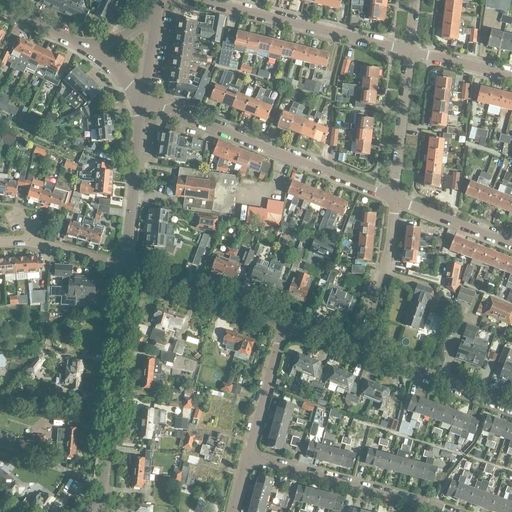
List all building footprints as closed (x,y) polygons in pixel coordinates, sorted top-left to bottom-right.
[(40,0),(39,2),(52,8),(54,0),(40,0)] [(54,0),(52,8),(61,12),(66,0),(54,0)] [(66,0),(61,12),(72,18),(77,6),(79,6),(81,1),(79,0),(66,0)] [(102,0),(100,4),(112,10),(116,0),(102,0)] [(317,0),(316,5),(328,8),(329,0),(317,0)] [(341,0),(329,0),(328,8),(339,11),(341,0)] [(370,0),(370,7),(386,9),(387,0),(370,0)] [(509,13),(511,2),(503,0),(486,0),(485,8),(509,13)] [(445,14),(461,16),(462,4),(462,3),(447,1),(445,14)] [(106,21),(112,10),(100,4),(95,15),(106,21)] [(358,12),(358,13),(365,14),(364,20),(368,20),(368,21),(385,23),(386,9),(370,7),(366,7),(360,6),(359,6),(351,5),(351,11),(358,12)] [(77,6),(72,18),(83,23),(89,11),(82,8),(79,6),(77,6)] [(444,26),(459,28),(460,21),(471,22),(472,17),(461,16),(445,14),(444,26)] [(178,20),(176,32),(220,39),(223,18),(214,17),(214,18),(206,17),(205,25),(178,20)] [(458,40),(458,34),(463,35),(464,29),(459,28),(444,26),(442,38),(458,40)] [(219,66),(229,68),(231,62),(233,51),(237,33),(229,30),(226,43),(223,43),(219,66)] [(176,32),(175,45),(192,47),(192,49),(207,51),(209,45),(199,44),(200,38),(210,39),(210,42),(219,44),(220,39),(176,32)] [(245,54),(245,53),(249,35),(237,32),(237,33),(233,51),(245,54)] [(492,32),(488,47),(501,50),(504,35),(492,32)] [(256,56),(258,52),(261,37),(249,35),(245,53),(256,56)] [(511,36),(504,35),(501,50),(511,52),(511,36)] [(261,37),(258,52),(269,54),(272,40),(261,37)] [(0,61),(0,67),(3,69),(7,61),(13,64),(10,68),(14,70),(14,69),(27,43),(24,42),(24,40),(20,38),(18,39),(17,39),(10,55),(4,52),(0,61)] [(279,62),(280,57),(284,43),(272,40),(269,54),(268,59),(279,62)] [(18,71),(20,68),(25,71),(36,48),(27,43),(14,69),(18,71)] [(284,43),(280,57),(292,60),(295,46),(284,43)] [(190,60),(190,61),(207,64),(213,64),(213,61),(208,60),(208,57),(191,55),(192,49),(192,47),(175,45),(173,57),(190,60)] [(295,46),(292,60),(303,63),(307,49),(295,46)] [(36,48),(25,71),(34,75),(45,52),(36,48)] [(310,64),(315,66),(318,51),(307,49),(303,63),(310,64)] [(330,54),(318,51),(315,66),(326,69),(330,54)] [(34,75),(42,80),(54,56),(45,52),(34,75)] [(54,56),(42,80),(57,87),(65,71),(59,69),(64,59),(54,54),(54,56)] [(171,70),(189,73),(190,61),(190,60),(173,57),(171,70)] [(350,62),(344,61),(341,75),(347,77),(350,62)] [(229,68),(237,70),(238,64),(231,62),(229,68)] [(240,71),(251,74),(253,68),(242,65),(240,71)] [(359,80),(363,80),(364,80),(378,81),(379,70),(361,67),(359,80)] [(76,68),(64,80),(75,90),(76,92),(90,78),(86,74),(83,76),(76,68)] [(202,69),(200,75),(207,78),(210,72),(202,69)] [(201,101),(210,78),(207,78),(200,75),(198,74),(197,74),(189,73),(171,70),(169,83),(171,84),(169,91),(173,96),(182,98),(182,96),(188,98),(187,100),(188,100),(189,97),(201,101)] [(210,99),(221,104),(226,90),(227,91),(229,85),(234,74),(227,72),(221,88),(215,86),(210,99)] [(226,90),(221,104),(232,108),(238,95),(241,88),(245,78),(240,75),(239,76),(235,87),(229,85),(227,91),(226,90)] [(90,78),(76,92),(75,90),(65,100),(75,110),(81,104),(84,106),(88,103),(89,104),(100,92),(99,90),(101,88),(90,78)] [(434,91),(453,93),(454,93),(455,81),(451,80),(436,78),(434,91)] [(298,83),(296,89),(303,90),(303,91),(308,92),(311,81),(306,80),(304,85),(298,83)] [(343,84),(342,90),(349,91),(376,94),(378,81),(364,80),(363,80),(363,87),(343,84)] [(308,92),(319,96),(322,84),(311,81),(308,92)] [(238,95),(232,108),(244,112),(249,99),(250,100),(255,87),(249,85),(244,97),(238,95)] [(60,87),(56,94),(62,97),(65,90),(60,87)] [(255,117),(256,117),(266,91),(266,90),(261,88),(261,89),(260,89),(257,98),(256,98),(255,101),(250,100),(249,99),(244,112),(255,117)] [(492,91),(480,88),(477,102),(489,105),(492,91)] [(293,93),(286,90),(282,101),(289,103),(293,93)] [(271,108),(266,106),(271,94),(266,91),(256,117),(266,121),(271,108)] [(348,96),(357,97),(356,108),(365,109),(365,104),(375,106),(376,94),(349,91),(348,96)] [(433,102),(452,105),(453,93),(434,91),(433,102)] [(489,105),(500,108),(504,94),(492,91),(489,105)] [(511,111),(511,110),(511,95),(504,94),(500,108),(511,111)] [(0,109),(5,112),(10,104),(0,99),(0,109)] [(432,114),(446,116),(447,111),(452,111),(453,105),(452,105),(433,102),(432,114)] [(289,130),(290,130),(299,105),(294,103),(292,108),(291,108),(288,115),(282,112),(277,125),(289,130)] [(316,123),(318,124),(319,120),(318,120),(321,114),(325,106),(317,103),(314,111),(317,112),(314,118),(317,119),(316,123)] [(10,105),(6,112),(15,116),(18,109),(10,105)] [(290,130),(300,134),(305,121),(306,121),(308,117),(301,115),(304,107),(299,105),(290,130)] [(19,107),(15,117),(22,120),(27,111),(19,107)] [(66,117),(69,123),(85,115),(87,120),(87,121),(88,131),(91,130),(113,129),(112,116),(93,117),(87,107),(82,109),(66,117)] [(38,127),(41,120),(28,114),(24,121),(38,127)] [(351,130),(352,130),(357,131),(357,130),(371,132),(373,120),(363,118),(363,115),(354,114),(353,124),(351,124),(350,130),(351,130)] [(457,124),(458,117),(446,116),(432,114),(430,126),(445,128),(446,122),(457,124)] [(306,136),(311,138),(312,136),(316,125),(306,121),(305,121),(300,134),(306,136)] [(45,132),(53,135),(57,125),(50,122),(45,132)] [(165,131),(175,133),(176,129),(176,125),(167,123),(166,127),(165,127),(165,131)] [(328,130),(316,125),(311,138),(322,143),(328,130)] [(469,139),(474,140),(475,136),(477,129),(472,127),(469,136),(469,139)] [(92,136),(92,143),(96,145),(98,142),(114,141),(113,129),(91,130),(92,136)] [(351,142),(356,142),(370,144),(371,132),(357,130),(357,131),(352,130),(351,142)] [(3,136),(15,141),(17,136),(5,131),(4,134),(3,136)] [(161,136),(159,145),(187,149),(196,151),(209,153),(210,143),(204,142),(204,141),(179,137),(179,135),(161,133),(161,136)] [(430,139),(429,151),(443,152),(448,153),(449,141),(450,135),(443,134),(442,140),(430,139)] [(20,143),(19,147),(26,150),(29,145),(22,142),(23,141),(18,139),(18,140),(17,142),(20,143)] [(82,144),(74,140),(72,146),(87,153),(89,149),(82,146),(82,144)] [(213,156),(220,158),(218,164),(217,171),(220,172),(223,166),(223,165),(225,160),(230,147),(218,142),(213,156)] [(355,155),(360,155),(359,159),(367,160),(367,156),(369,156),(370,144),(356,142),(355,155)] [(91,143),(89,149),(94,151),(97,145),(96,145),(92,143),(91,143)] [(159,145),(157,158),(185,162),(187,149),(159,145)] [(36,147),(34,154),(41,156),(43,150),(36,147)] [(230,147),(225,160),(230,162),(236,164),(241,151),(230,147)] [(241,151),(236,164),(242,167),(240,171),(239,177),(245,178),(246,172),(248,169),(253,155),(241,151)] [(427,162),(441,164),(443,152),(429,151),(427,162)] [(264,160),(253,155),(248,169),(259,173),(264,160)] [(76,171),(78,165),(66,161),(64,167),(76,171)] [(427,162),(426,174),(440,176),(441,164),(427,162)] [(76,181),(112,184),(112,183),(113,172),(107,171),(108,165),(95,164),(95,170),(94,170),(90,173),(90,174),(82,173),(83,165),(78,164),(78,165),(77,173),(76,181)] [(168,195),(175,196),(185,198),(183,207),(232,215),(237,177),(179,168),(178,178),(174,177),(173,187),(169,187),(167,189),(167,192),(168,195)] [(16,198),(18,187),(24,188),(26,181),(25,181),(26,172),(21,171),(18,183),(7,181),(5,197),(16,198)] [(465,195),(476,199),(481,187),(482,187),(484,180),(485,179),(487,174),(482,172),(476,185),(470,182),(465,195)] [(506,172),(501,185),(506,187),(508,182),(511,174),(506,172)] [(26,181),(24,188),(31,189),(27,201),(39,204),(44,183),(34,180),(35,174),(29,173),(27,181),(26,181)] [(44,183),(39,204),(49,207),(53,192),(48,191),(52,175),(47,174),(44,183)] [(438,188),(440,176),(426,174),(424,186),(438,188)] [(458,191),(459,177),(452,176),(451,190),(458,191)] [(75,191),(80,191),(80,194),(96,196),(97,193),(111,195),(112,184),(76,181),(75,191)] [(287,194),(298,199),(303,186),(292,182),(287,194)] [(492,191),(487,204),(498,208),(506,188),(506,187),(501,185),(500,185),(497,193),(492,191)] [(303,186),(298,199),(304,201),(301,209),(306,211),(307,211),(307,210),(310,203),(309,203),(314,191),(303,186)] [(60,210),(60,209),(66,210),(68,203),(68,204),(72,192),(55,187),(53,192),(49,207),(60,210)] [(481,187),(476,199),(487,204),(492,191),(482,187),(481,187)] [(498,208),(508,212),(511,203),(511,199),(509,198),(511,190),(508,188),(506,188),(498,208)] [(309,203),(310,203),(320,207),(325,195),(314,191),(309,203)] [(325,195),(320,207),(327,210),(331,211),(336,199),(325,195)] [(73,212),(75,207),(80,209),(82,201),(72,198),(70,204),(69,211),(73,212)] [(99,206),(110,208),(111,200),(99,199),(99,206)] [(328,220),(334,222),(335,221),(338,214),(342,216),(347,203),(336,199),(331,211),(332,212),(329,219),(328,220)] [(266,210),(248,208),(246,224),(280,229),(284,203),(268,201),(266,210)] [(297,206),(291,204),(288,210),(294,213),(297,206)] [(95,219),(100,221),(102,214),(110,215),(110,208),(99,206),(95,219)] [(149,210),(148,222),(167,223),(167,218),(170,218),(171,209),(163,208),(162,211),(149,210)] [(312,212),(307,210),(307,211),(306,211),(302,222),(308,224),(312,212)] [(350,217),(348,223),(352,224),(373,226),(375,214),(362,213),(361,219),(355,218),(350,217)] [(66,237),(78,240),(84,220),(85,217),(79,215),(76,223),(71,222),(66,237)] [(195,228),(215,231),(217,219),(197,216),(195,228)] [(84,220),(78,240),(89,243),(93,228),(86,226),(88,221),(84,220)] [(332,227),(334,222),(328,220),(326,225),(326,226),(325,229),(325,232),(332,233),(338,234),(340,233),(345,223),(341,221),(337,229),(332,227)] [(289,224),(281,221),(280,229),(287,231),(289,224)] [(147,228),(147,234),(166,236),(166,237),(173,237),(174,225),(167,224),(167,223),(148,222),(147,228)] [(297,225),(291,222),(288,229),(295,231),(297,225)] [(93,228),(89,243),(99,246),(100,244),(103,245),(101,244),(102,242),(101,241),(105,227),(94,224),(93,228)] [(352,224),(354,225),(353,230),(360,231),(359,237),(372,238),(373,226),(352,224)] [(406,227),(405,239),(425,242),(425,237),(419,236),(420,229),(406,227)] [(145,235),(144,243),(146,243),(146,246),(155,247),(155,250),(164,251),(173,254),(176,247),(174,246),(174,238),(173,237),(166,237),(166,236),(147,234),(147,235),(145,235)] [(216,239),(210,236),(208,241),(202,239),(200,245),(212,250),(216,239)] [(330,259),(336,244),(316,236),(310,251),(330,259)] [(444,238),(438,236),(434,246),(440,248),(444,238)] [(343,239),(340,247),(371,250),(372,238),(359,237),(359,243),(350,242),(343,239)] [(453,238),(449,250),(460,255),(465,242),(453,238)] [(403,251),(417,253),(417,247),(425,248),(426,242),(425,242),(405,239),(403,251)] [(465,242),(460,255),(471,259),(476,246),(465,242)] [(228,261),(222,276),(234,281),(240,265),(240,264),(248,267),(253,255),(254,252),(246,249),(242,259),(236,257),(238,252),(240,246),(235,244),(233,250),(230,257),(229,261),(228,261)] [(255,265),(250,279),(263,284),(268,270),(270,264),(271,264),(271,262),(271,261),(260,257),(263,249),(263,247),(257,245),(253,255),(250,263),(255,265)] [(476,246),(471,259),(482,263),(487,251),(476,246)] [(205,250),(199,247),(192,264),(199,267),(205,250)] [(370,262),(371,250),(340,247),(339,250),(346,253),(345,255),(350,255),(357,256),(357,261),(370,262)] [(299,249),(295,260),(290,271),(296,274),(304,251),(299,249)] [(433,249),(431,254),(437,257),(440,251),(433,249)] [(402,263),(407,264),(406,268),(419,270),(420,259),(424,260),(425,254),(417,253),(403,251),(402,263)] [(498,255),(487,251),(482,263),(493,268),(498,255)] [(498,255),(493,268),(504,272),(509,259),(498,255)] [(211,257),(207,268),(208,270),(211,271),(211,272),(222,276),(228,261),(216,256),(216,257),(213,256),(211,257)] [(27,258),(16,259),(17,275),(28,274),(27,258)] [(39,258),(27,258),(28,274),(40,273),(39,269),(44,268),(43,261),(39,262),(39,258)] [(4,260),(5,275),(16,275),(17,275),(16,259),(4,260)] [(283,266),(283,267),(290,269),(293,262),(287,260),(286,263),(284,262),(283,266)] [(447,288),(457,295),(461,281),(458,280),(461,266),(463,267),(464,261),(455,260),(454,265),(449,264),(449,266),(447,266),(447,269),(448,270),(446,279),(449,279),(447,288)] [(268,270),(263,284),(275,288),(277,285),(282,287),(287,275),(281,272),(283,267),(283,266),(271,262),(271,264),(270,264),(268,270)] [(77,307),(77,300),(84,300),(85,297),(94,298),(95,281),(85,280),(86,277),(72,276),(73,266),(55,265),(55,277),(63,278),(62,288),(51,287),(51,297),(61,297),(61,306),(77,307)] [(364,267),(352,267),(352,274),(364,275),(364,267)] [(329,284),(322,305),(326,306),(326,308),(334,310),(335,308),(338,299),(340,300),(341,295),(340,295),(341,293),(342,293),(343,289),(334,285),(333,285),(337,273),(337,272),(332,271),(331,270),(327,283),(329,284)] [(463,276),(464,276),(466,278),(469,279),(470,279),(472,273),(465,271),(463,276)] [(292,283),(288,294),(305,300),(309,288),(310,288),(313,278),(310,277),(299,273),(296,280),(293,278),(292,283)] [(491,275),(486,273),(483,279),(488,281),(491,275)] [(496,277),(491,275),(488,281),(494,284),(496,277)] [(411,302),(404,325),(418,330),(418,328),(423,330),(430,308),(424,306),(426,301),(427,301),(431,290),(417,285),(413,296),(414,297),(412,302),(411,302)] [(461,288),(456,300),(471,305),(476,293),(461,288)] [(30,304),(46,304),(46,291),(32,291),(32,292),(29,292),(30,304)] [(338,299),(335,308),(346,312),(347,311),(352,312),(356,301),(351,299),(352,297),(342,293),(341,293),(340,295),(341,295),(340,300),(338,299)] [(19,297),(19,305),(28,304),(27,296),(19,297)] [(511,305),(490,296),(490,297),(482,314),(511,325),(511,305)] [(19,297),(10,298),(10,306),(18,305),(19,305),(19,297)] [(452,303),(444,300),(442,308),(449,310),(452,303)] [(154,329),(150,340),(154,341),(151,348),(160,350),(162,342),(167,329),(166,329),(172,312),(158,308),(155,317),(157,317),(154,325),(157,326),(156,330),(154,329)] [(172,312),(166,329),(167,329),(176,332),(177,329),(181,331),(186,317),(172,312)] [(456,358),(466,362),(475,337),(478,328),(467,324),(463,337),(466,339),(465,343),(462,342),(461,343),(460,343),(458,347),(459,348),(456,358)] [(443,329),(440,339),(445,341),(448,331),(443,329)] [(232,360),(234,357),(235,352),(235,351),(240,336),(226,331),(223,340),(224,341),(223,345),(227,346),(226,349),(226,350),(224,357),(221,356),(220,360),(223,361),(230,364),(232,360)] [(235,351),(235,352),(242,354),(242,353),(250,355),(254,341),(240,336),(235,351)] [(186,342),(197,345),(199,341),(188,337),(186,342)] [(486,350),(489,342),(475,337),(466,362),(480,367),(486,350)] [(170,346),(167,352),(170,353),(171,353),(176,355),(182,356),(186,345),(173,341),(172,346),(170,346)] [(162,342),(160,350),(161,351),(167,352),(170,346),(170,345),(162,342)] [(498,363),(504,365),(499,377),(509,381),(511,372),(511,365),(511,362),(511,350),(504,348),(498,363)] [(161,351),(161,361),(167,363),(166,365),(172,367),(176,355),(171,353),(170,353),(167,352),(161,351)] [(488,359),(495,361),(497,355),(494,354),(490,352),(488,359)] [(290,368),(288,375),(292,376),(295,370),(303,373),(308,358),(297,354),(294,362),(290,361),(288,367),(290,368)] [(36,358),(35,360),(42,365),(46,361),(38,355),(36,358)] [(156,374),(156,375),(161,375),(162,365),(159,365),(159,360),(145,358),(143,373),(156,374)] [(308,358),(303,373),(314,378),(320,363),(308,358)] [(35,375),(42,365),(35,360),(27,369),(35,375)] [(67,360),(66,375),(82,376),(83,361),(74,361),(67,360)] [(326,382),(337,387),(343,372),(331,367),(326,382)] [(343,372),(337,387),(348,391),(354,376),(343,372)] [(142,388),(152,389),(152,387),(163,388),(164,375),(161,375),(156,375),(156,374),(143,373),(142,388)] [(82,376),(66,375),(65,389),(71,389),(71,390),(81,391),(82,376)] [(319,383),(313,381),(311,386),(317,389),(319,383)] [(377,385),(366,381),(360,396),(371,400),(377,385)] [(291,384),(288,392),(294,394),(297,386),(291,384)] [(231,394),(239,396),(242,387),(233,385),(233,386),(231,393),(231,394)] [(389,390),(377,385),(371,400),(379,403),(377,409),(389,413),(390,410),(384,407),(385,404),(384,403),(389,390)] [(192,425),(197,426),(198,427),(207,392),(205,391),(201,390),(192,424),(192,425)] [(347,394),(345,400),(351,402),(353,396),(347,394)] [(314,396),(312,402),(318,404),(320,398),(314,396)] [(353,396),(351,402),(357,404),(360,399),(353,396)] [(399,433),(411,437),(416,422),(417,422),(420,414),(424,401),(412,396),(412,397),(407,409),(414,412),(407,429),(400,427),(399,433)] [(404,408),(407,409),(412,397),(407,396),(404,408)] [(183,409),(191,410),(192,398),(184,397),(183,409)] [(280,400),(277,412),(290,416),(294,404),(280,400)] [(424,401),(420,414),(430,418),(435,405),(424,401)] [(315,406),(304,402),(301,409),(313,413),(315,406)] [(435,405),(430,418),(441,422),(446,409),(435,405)] [(144,408),(143,423),(159,425),(160,417),(160,411),(155,410),(155,409),(144,408)] [(446,409),(441,422),(446,424),(452,426),(457,413),(446,409)] [(342,413),(331,410),(329,417),(340,420),(342,413)] [(274,423),(287,427),(290,417),(290,416),(277,412),(274,423)] [(457,413),(452,426),(463,430),(468,417),(457,413)] [(464,439),(464,440),(466,441),(469,432),(474,434),(479,421),(468,417),(463,430),(460,437),(464,439)] [(487,417),(482,430),(489,432),(486,440),(487,441),(485,447),(490,448),(492,442),(495,434),(494,434),(498,421),(487,417)] [(386,429),(396,432),(399,422),(389,418),(388,423),(386,429)] [(494,434),(495,434),(505,438),(509,425),(498,421),(494,434)] [(142,438),(155,439),(156,435),(160,436),(160,432),(161,432),(161,426),(159,426),(159,425),(143,423),(142,438)] [(271,435),(284,438),(285,435),(287,427),(274,423),(271,435)] [(319,425),(313,423),(310,435),(316,437),(319,425)] [(363,425),(355,424),(354,431),(362,433),(363,425)] [(58,429),(57,442),(76,444),(77,429),(68,428),(68,430),(58,429)] [(185,440),(193,443),(195,438),(196,435),(195,435),(187,433),(185,440)] [(209,437),(206,446),(223,451),(227,437),(218,434),(217,437),(216,437),(215,439),(209,437)] [(160,440),(160,436),(156,435),(155,439),(155,440),(151,440),(150,450),(159,451),(160,440)] [(268,447),(281,450),(284,438),(271,435),(268,447)] [(306,456),(318,459),(323,439),(319,438),(317,445),(309,443),(306,456)] [(323,439),(318,459),(329,462),(332,449),(333,449),(335,442),(328,440),(323,439)] [(19,440),(19,448),(26,449),(27,441),(19,440)] [(45,441),(37,440),(36,453),(44,454),(45,441)] [(185,440),(182,448),(183,448),(191,451),(193,443),(185,440)] [(290,446),(297,447),(296,451),(301,453),(304,445),(298,443),(291,441),(290,446)] [(56,455),(65,456),(65,457),(75,458),(76,444),(57,442),(56,455)] [(456,450),(458,444),(452,442),(449,448),(456,450)] [(200,455),(210,458),(209,460),(210,460),(210,463),(220,466),(223,451),(206,446),(203,445),(200,455)] [(422,478),(434,481),(438,468),(432,467),(435,459),(432,459),(432,457),(435,458),(438,458),(440,450),(430,447),(429,452),(427,458),(426,465),(422,478)] [(332,449),(329,462),(341,465),(344,452),(333,449),(332,449)] [(369,450),(365,463),(377,466),(381,453),(369,450)] [(388,469),(399,472),(403,459),(405,452),(401,451),(398,450),(396,457),(391,456),(388,469)] [(451,454),(442,451),(440,456),(449,459),(454,461),(457,456),(451,454)] [(356,455),(344,452),(341,465),(353,468),(356,455)] [(403,459),(399,472),(411,475),(414,462),(409,460),(411,453),(410,453),(405,452),(403,459)] [(381,453),(377,466),(388,469),(391,456),(386,454),(381,453)] [(30,465),(42,466),(44,458),(30,457),(30,465)] [(135,457),(134,472),(151,474),(151,468),(149,467),(150,461),(144,461),(145,458),(135,457)] [(411,475),(422,478),(426,465),(421,464),(414,462),(411,475)] [(495,468),(486,465),(483,473),(492,476),(495,468)] [(181,478),(181,484),(199,490),(201,484),(191,482),(192,480),(188,478),(189,475),(190,472),(190,469),(189,469),(183,467),(182,472),(181,478)] [(447,494),(459,498),(464,486),(466,479),(466,478),(468,473),(464,471),(462,477),(460,476),(458,483),(451,481),(451,482),(448,491),(447,494)] [(134,472),(132,487),(142,488),(142,484),(147,485),(147,481),(150,482),(151,474),(134,472)] [(260,476),(257,487),(270,491),(273,479),(260,476)] [(15,480),(6,491),(12,496),(13,497),(16,493),(20,496),(26,488),(15,480)] [(474,489),(469,502),(480,506),(485,493),(486,494),(488,487),(490,483),(489,483),(482,481),(481,483),(477,481),(476,483),(474,489)] [(278,490),(277,493),(288,496),(291,486),(286,484),(284,491),(278,490)] [(459,498),(469,502),(474,489),(464,486),(459,498)] [(507,501),(503,511),(511,511),(511,486),(511,488),(509,495),(507,501)] [(253,499),(267,503),(270,492),(270,491),(257,487),(253,499)] [(298,487),(294,500),(306,503),(310,490),(298,487)] [(310,490),(306,503),(311,504),(318,506),(321,493),(310,490)] [(40,493),(32,503),(46,511),(55,499),(46,494),(44,493),(43,495),(40,493)] [(276,499),(281,500),(280,507),(286,509),(289,497),(288,496),(277,493),(276,499)] [(321,493),(318,506),(330,509),(333,496),(321,493)] [(485,493),(480,506),(492,510),(496,497),(486,494),(485,493)] [(333,496),(330,509),(340,511),(341,511),(344,499),(333,496)] [(496,497),(492,510),(497,511),(503,511),(507,501),(496,497)] [(46,511),(32,503),(26,498),(19,509),(24,511),(25,511),(26,511),(46,511)] [(250,510),(256,511),(263,511),(267,503),(253,499),(250,510)]
